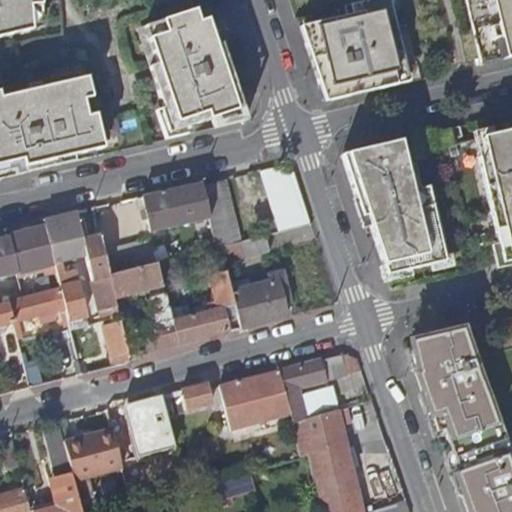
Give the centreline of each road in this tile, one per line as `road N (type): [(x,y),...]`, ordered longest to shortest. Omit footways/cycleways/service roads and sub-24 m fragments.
road 1 (residential): [(363,324),(0,418)]
road 2 (residential): [(0,206),(297,130)]
road 3 (residential): [(297,130),(511,79)]
road 4 (unclassified): [(363,324),(297,130)]
road 5 (unclassified): [(427,511),(363,324)]
road 6 (residential): [(511,286),(363,324)]
road 7 (unclassified): [(297,130),(257,0)]
